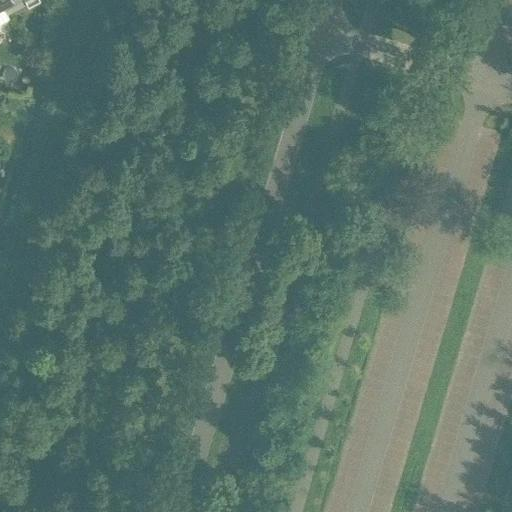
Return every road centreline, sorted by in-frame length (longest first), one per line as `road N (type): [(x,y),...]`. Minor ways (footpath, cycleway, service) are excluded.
road 1 (unknown): [(162,0),(126,94),(92,245),(62,309),(11,511)]
road 2 (unclassified): [(180,511),(333,0)]
